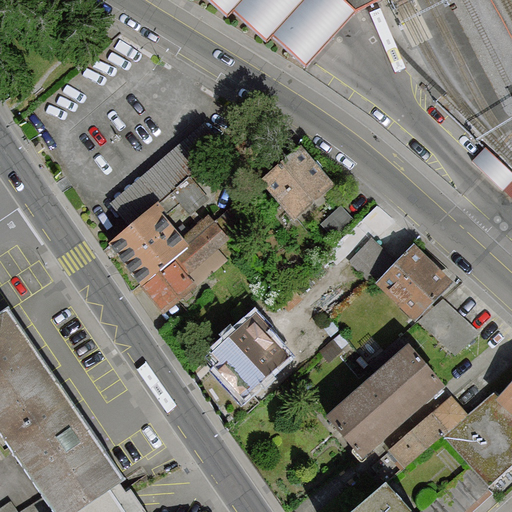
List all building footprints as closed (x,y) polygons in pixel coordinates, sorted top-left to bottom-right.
[(205,0),(227,18),(233,11),(265,41),(270,35),(306,67),(317,53),(340,27),(352,12),(371,3),(376,0),(205,0)] [(112,204),(131,226),(188,176),(221,148),(202,126),(112,204)] [(259,182),(294,220),(333,185),(299,147),(259,182)] [(110,244),(107,247),(164,312),(224,259),(216,251),(240,230),(225,213),(214,223),(207,216),(182,239),(164,218),(179,205),(188,216),(208,198),(188,176),(131,226),(110,244)] [(371,239),(349,262),(373,286),(376,283),(413,320),(451,283),(414,246),(396,264),(371,239)] [(441,298),(418,322),(455,357),(478,333),(441,298)] [(0,411),(52,377),(8,310),(0,315),(0,411)] [(211,368),(241,400),(287,356),(250,318),(212,353),(219,360),(211,368)] [(406,346),(325,418),(361,459),(442,387),(406,346)] [(74,511),(121,481),(52,377),(0,411),(0,434),(42,497),(51,511),(74,511)] [(511,383),(498,396),(511,410),(511,383)] [(464,413),(440,435),(470,466),(489,487),(511,464),(511,410),(498,396),(493,390),(466,416),(464,413)] [(447,395),(388,451),(389,452),(371,468),(387,485),(440,435),(464,413),(447,395)] [(470,466),(423,511),(472,511),(494,492),(489,487),(470,466)] [(142,511),(134,499),(121,481),(74,511),(142,511)] [(407,511),(385,485),(354,511),(407,511)] [(51,511),(42,497),(21,511),(15,511),(9,503),(0,508),(0,511),(51,511)]
